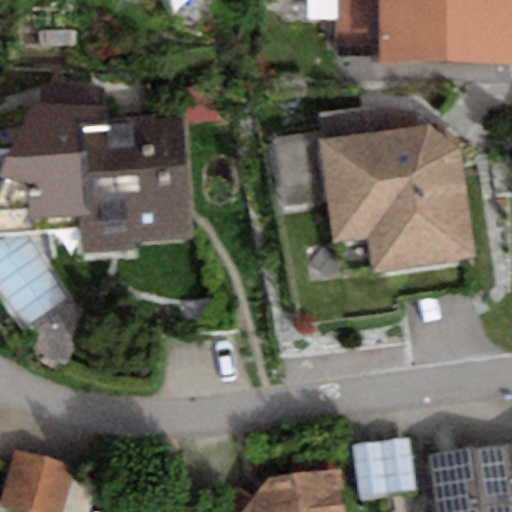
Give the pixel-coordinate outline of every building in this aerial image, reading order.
[(511,0),(385,0),(387,53),(511,51),(511,0)] [(186,125),(105,129),(103,94),(41,97),(0,205),(0,221),(75,218),(76,245),(192,239),(186,125)] [(426,124),(310,138),(323,246),(356,242),(360,272),(473,259),(461,158),(426,124)] [(511,511),(511,446),(427,459),(434,511),(511,511)] [(363,508),(417,504),(413,449),(359,453),(363,508)] [(64,511),(74,484),(11,463),(0,493),(0,511),(64,511)] [(341,511),(336,481),(250,497),(237,511),(341,511)]
